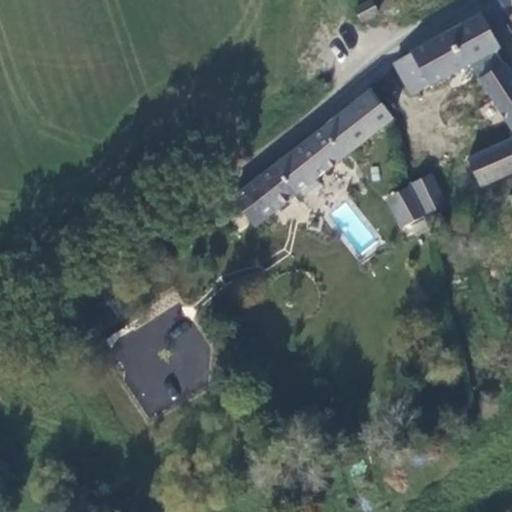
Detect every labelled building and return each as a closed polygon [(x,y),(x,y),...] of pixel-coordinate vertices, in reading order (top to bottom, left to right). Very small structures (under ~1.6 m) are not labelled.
[(357,10),(363,22),(363,23),(378,15),(378,14),(372,2),(357,10)] [(511,73),(496,51),(502,47),(482,14),(394,62),(412,96),(471,64),(489,93),(464,106),(474,123),(489,115),(491,120),(498,116),(495,112),(500,109),(511,127),(511,143),(463,166),(460,160),(429,174),(410,184),(425,217),(446,207),(445,205),(482,189),(482,187),(511,173),(511,73)] [(395,118),(371,89),(324,126),(323,125),(231,197),(256,227),(395,118)] [(497,192),(502,205),(511,201),(511,191),(510,186),(497,192)] [(402,228),(422,217),(406,187),(385,197),(402,228)]
